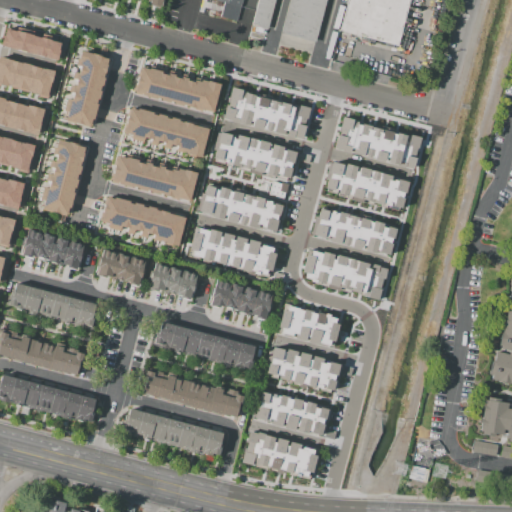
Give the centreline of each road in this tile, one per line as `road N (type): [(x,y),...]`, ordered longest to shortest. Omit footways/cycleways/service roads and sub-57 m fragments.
road 1 (residential): [(324,511),(370,325),(358,310),(299,289),(290,265),(337,83)]
road 2 (residential): [(24,0),(444,111)]
road 3 (residential): [(511,466),(457,454),(446,430),(463,323),(460,275),(511,130)]
road 4 (residential): [(129,28),(76,228)]
road 5 (residential): [(221,125),(408,175)]
road 6 (primary): [(94,468),(268,511)]
